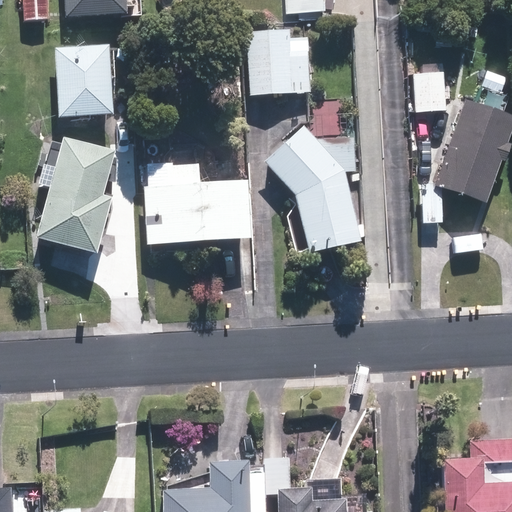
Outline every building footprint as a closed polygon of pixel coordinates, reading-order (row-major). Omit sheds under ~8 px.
[(44,24),(42,0),(19,0),(21,26),(44,24)] [(120,20),(119,0),(60,0),(62,23),(120,20)] [(322,16),(321,0),(283,0),(284,17),(322,16)] [(243,36),(245,100),(305,98),(303,42),(284,43),(284,35),(243,36)] [(104,50),(50,53),(53,124),(107,122),(106,95),(113,95),(111,53),(104,53),(104,50)] [(439,77),(409,78),(411,118),(441,116),(439,77)] [(509,124),(459,106),(428,192),(478,210),(495,165),(498,166),(504,150),(500,149),(509,124)] [(350,143),(308,144),(298,132),(258,167),(289,202),(301,260),(353,249),(337,177),(350,177),(350,143)] [(107,158),(58,144),(30,245),(88,261),(103,206),(94,204),(107,158)] [(140,251),(242,247),(240,190),(194,192),(193,171),(168,172),(168,168),(143,169),(144,193),(138,194),(140,251)] [(434,464),(436,511),(511,511),(511,441),(463,445),(464,463),(434,464)] [(212,487),(162,490),(163,511),(249,511),(246,462),(211,464),(212,487)] [(280,511),(346,511),(346,500),(341,500),(340,480),(311,481),(311,489),(279,490),(280,511)]
